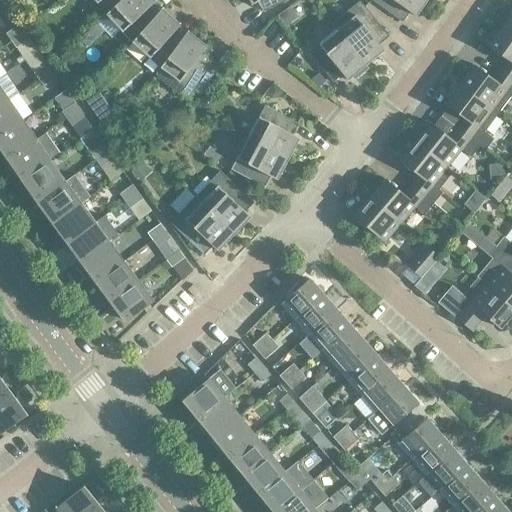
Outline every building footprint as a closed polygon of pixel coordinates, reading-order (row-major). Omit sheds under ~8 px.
[(93,0),(106,15),(122,0),(93,0)] [(151,0),(122,0),(106,15),(132,43),(161,11),(160,10),(157,14),(150,6),(154,3),(151,0)] [(249,0),(252,5),(257,2),(263,12),(287,0),(249,0)] [(424,0),(370,0),(402,22),(410,12),(414,15),(424,0)] [(332,24),(337,30),(364,64),(382,49),(379,45),(389,37),(360,1),(332,24)] [(161,11),(132,43),(160,68),(187,34),(186,33),(183,37),(175,30),(179,26),(161,11)] [(511,11),(502,27),(511,33),(511,11)] [(11,41),(24,32),(19,25),(6,34),(11,41)] [(500,70),(511,78),(511,33),(502,27),(488,46),(508,60),(500,70)] [(364,64),(337,30),(309,53),(333,83),(343,75),(346,79),(364,64)] [(24,32),(11,41),(16,49),(29,39),(24,32)] [(187,34),(160,68),(156,75),(187,99),(212,59),(202,52),(205,48),(187,34)] [(39,81),(52,71),(47,64),(33,73),(39,81)] [(459,85),(498,114),(511,95),(511,78),(500,70),(493,80),(474,66),(459,85)] [(52,71),(39,81),(44,88),(57,78),(52,71)] [(319,74),(311,80),(317,87),(325,81),(319,74)] [(457,129),(479,146),(485,151),(493,140),(484,132),(498,114),(459,85),(445,104),(464,119),(457,129)] [(282,93),(273,86),(266,94),(272,99),(277,98),(282,93)] [(0,89),(0,106),(8,101),(0,89)] [(8,101),(0,106),(0,135),(22,121),(8,101)] [(66,120),(79,110),(74,103),(61,113),(66,120)] [(248,138),(286,158),(297,138),(293,135),(299,124),(265,106),(248,138)] [(191,122),(186,109),(172,113),(177,127),(191,122)] [(79,110),(66,120),(71,127),(85,118),(79,110)] [(22,121),(0,135),(0,148),(8,159),(35,141),(22,121)] [(415,142),(447,168),(461,150),(471,157),(479,146),(457,129),(449,139),(430,123),(415,142)] [(286,158),(248,138),(231,170),(265,188),(271,177),(275,179),(286,158)] [(35,141),(8,159),(21,179),(49,160),(35,141)] [(411,186),(433,204),(442,193),(438,190),(452,172),(447,168),(415,142),(400,161),(419,176),(411,186)] [(95,161),(109,151),(103,144),(90,153),(95,161)] [(216,165),(222,156),(209,147),(203,155),(216,165)] [(109,151),(95,161),(100,168),(114,158),(109,151)] [(134,173),(144,164),(137,155),(126,164),(134,173)] [(49,160),(21,179),(37,202),(64,183),(49,160)] [(195,197),(233,233),(249,216),(245,212),(254,203),(220,171),(195,197)] [(369,198),(401,224),(415,207),(424,215),(433,204),(411,186),(403,195),(385,179),(369,198)] [(64,183),(37,202),(53,224),(80,204),(64,183)] [(124,202),(137,192),(132,185),(119,194),(124,202)] [(137,192),(124,202),(129,209),(143,199),(137,192)] [(233,233),(195,197),(170,224),(204,256),(213,246),(216,250),(233,233)] [(401,224),(369,198),(354,216),(385,243),(401,224)] [(80,204),(53,224),(67,243),(94,224),(80,204)] [(94,224),(67,243),(82,263),(109,243),(94,224)] [(152,241),(165,231),(160,224),(147,234),(152,241)] [(496,247),(505,254),(511,245),(511,244),(493,229),(485,238),(496,246),(496,247)] [(165,231),(152,241),(157,248),(170,239),(165,231)] [(109,243),(82,263),(96,282),(123,262),(109,243)] [(425,247),(408,267),(420,277),(437,257),(425,247)] [(485,285),(511,307),(511,275),(497,264),(505,254),(496,247),(488,256),(492,259),(476,277),(485,285)] [(171,268),(184,258),(179,251),(166,260),(171,268)] [(123,262),(96,282),(110,301),(137,282),(123,262)] [(425,295),(433,285),(423,276),(414,286),(425,295)] [(282,303),(296,319),(323,295),(309,279),(282,303)] [(137,282),(110,301),(125,321),(152,302),(137,282)] [(511,314),(511,307),(485,285),(470,303),(500,329),(511,314)] [(323,295),(296,319),(309,335),(336,311),(323,295)] [(336,311),(309,335),(322,350),(350,326),(336,311)] [(350,326),(322,350),(336,366),(363,342),(350,326)] [(258,352),(272,340),(266,333),(252,345),(258,352)] [(272,340),(258,352),(264,359),(278,347),(272,340)] [(363,342),(336,366),(349,381),(377,357),(363,342)] [(377,357),(349,381),(363,396),(390,372),(377,357)] [(255,374),(263,367),(255,358),(247,365),(255,374)] [(285,383),(299,371),(293,364),(279,376),(285,383)] [(263,367),(255,374),(262,383),(271,375),(263,367)] [(299,371),(285,383),(291,390),(305,378),(299,371)] [(390,372),(363,396),(376,412),(404,388),(390,372)] [(198,419),(224,398),(208,379),(182,400),(198,419)] [(0,402),(11,395),(0,380),(0,402)] [(404,388),(376,412),(390,428),(418,404),(404,388)] [(286,410),(295,403),(287,394),(279,401),(286,410)] [(11,395),(0,402),(0,433),(25,415),(11,395)] [(312,413),(326,401),(320,395),(306,407),(312,413)] [(213,438),(239,417),(224,398),(198,419),(213,438)] [(326,401),(312,413),(318,420),(332,408),(326,401)] [(295,403),(286,410),(294,419),(302,411),(295,403)] [(229,457),(255,435),(239,417),(213,438),(229,457)] [(413,460),(440,436),(426,420),(399,444),(413,460)] [(339,444),(353,432),(347,425),(333,437),(339,444)] [(318,446),(326,439),(319,430),(310,437),(318,446)] [(353,432),(339,444),(345,451),(358,439),(353,432)] [(244,475),(270,454),(255,435),(229,457),(244,475)] [(440,436),(413,460),(426,475),(454,451),(440,436)] [(326,439),(318,446),(326,455),(334,447),(326,439)] [(454,451),(426,475),(440,490),(467,466),(454,451)] [(259,494),(285,473),(270,454),(244,475),(259,494)] [(358,475),(354,471),(350,466),(342,473),(350,482),(358,475)] [(467,466),(440,490),(453,506),(481,482),(467,466)] [(379,489),(392,477),(386,470),(373,482),(379,489)] [(273,511),(274,511),(300,491),(285,473),(259,494),(273,511)] [(358,475),(350,482),(357,491),(366,483),(358,475)] [(392,477),(379,489),(385,496),(398,484),(392,477)] [(481,482),(453,506),(458,511),(476,511),(494,497),(481,482)] [(56,511),(58,511),(92,511),(99,506),(83,487),(62,505),(58,500),(45,511),(46,511),(56,511)] [(312,511),(315,510),(300,491),(274,511),(312,511)] [(507,511),(494,497),(476,511),(507,511)] [(414,511),(419,508),(413,501),(400,511),(414,511)] [(376,511),(387,511),(389,510),(382,502),(374,509),(376,511)]
